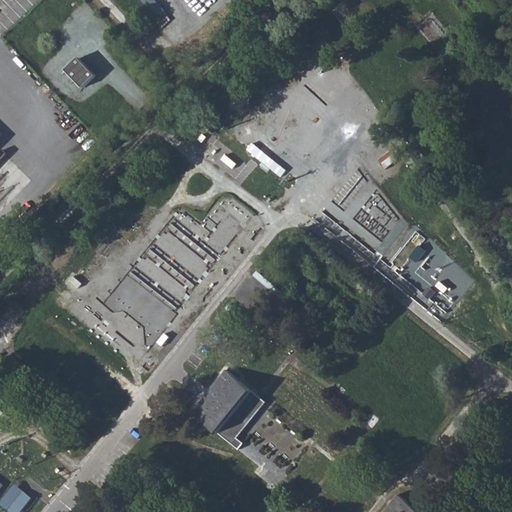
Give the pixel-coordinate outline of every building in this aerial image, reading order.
[(68,72),(84,88),(96,76),(81,60),(68,72)] [(401,161),(391,149),(380,159),(391,171),(401,161)] [(275,168),(279,162),(261,150),(257,155),(275,168)] [(136,242),(154,220),(142,210),(123,232),(136,242)] [(46,331),(50,325),(45,320),(25,344),(106,413),(126,388),(118,381),(112,388),(101,379),(107,372),(61,333),(55,338),(46,331)] [(61,333),(50,325),(46,331),(55,338),(61,333)] [(279,371),(292,356),(253,325),(241,341),(279,371)] [(386,412),(401,393),(359,358),(337,386),(379,420),(364,439),(367,440),(406,473),(427,447),(386,412)] [(242,444),(242,441),(236,437),(264,401),(226,369),(191,411),(236,449),(220,468),(262,504),(284,478),(242,444)] [(112,388),(118,381),(107,372),(101,379),(112,388)] [(14,423),(19,417),(12,410),(7,417),(14,423)] [(15,483),(0,505),(10,511),(25,511),(36,497),(15,483)] [(416,511),(397,495),(383,511),(416,511)]
